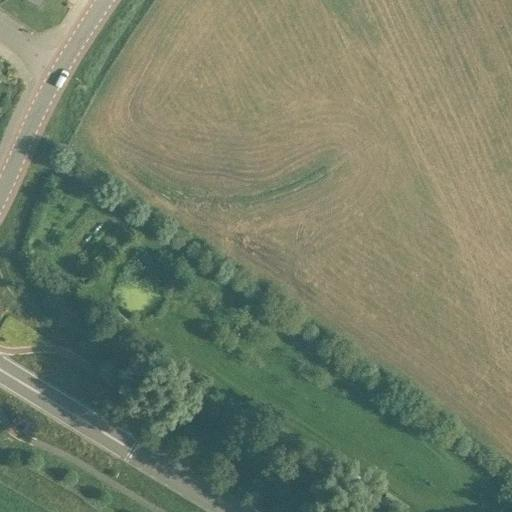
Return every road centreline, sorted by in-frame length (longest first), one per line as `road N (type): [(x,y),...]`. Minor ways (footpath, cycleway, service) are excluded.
road 1 (tertiary): [(235,511),(0,368)]
road 2 (tertiary): [(0,190),(58,70)]
